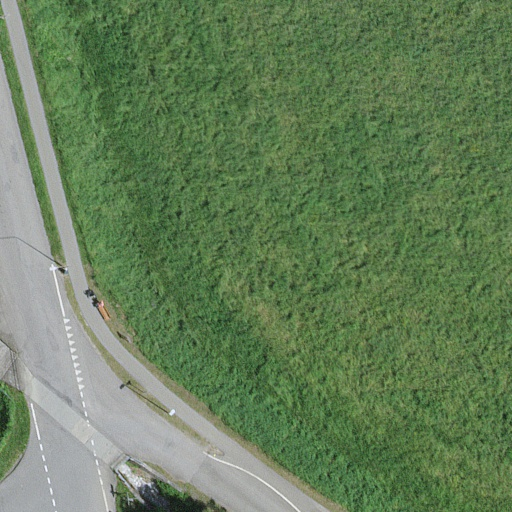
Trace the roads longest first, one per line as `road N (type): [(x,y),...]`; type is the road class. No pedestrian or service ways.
road 1 (unclassified): [(50,377),(97,394),(258,511)]
road 2 (tertiary): [(50,377),(0,175)]
road 3 (tertiary): [(80,511),(50,377)]
